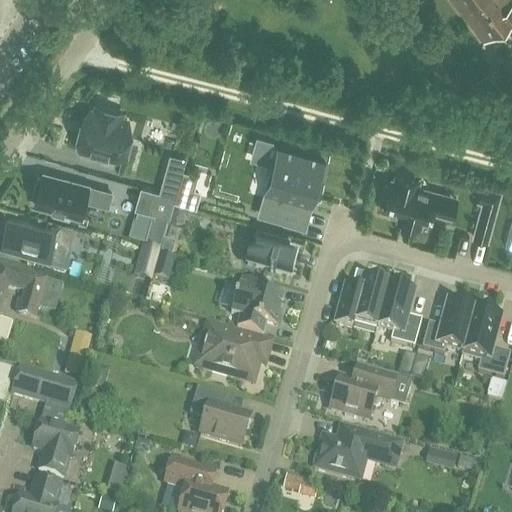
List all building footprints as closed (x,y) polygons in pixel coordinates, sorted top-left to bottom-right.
[(511,27),(511,0),(453,0),(484,39),(507,22),(511,27)] [(379,48),(387,37),(374,27),(365,38),(379,48)] [(79,122),(82,125),(80,133),(76,134),(79,150),(116,160),(127,148),(124,145),(126,137),(130,136),(127,120),(120,118),(121,113),(96,106),(95,112),(90,110),(79,122)] [(300,204),(308,207),(311,198),(314,199),(318,184),(315,183),(321,160),(307,156),(295,153),(280,148),(269,186),(275,188),(268,212),(295,220),(300,204)] [(175,197),(182,173),(166,168),(159,192),(175,197)] [(111,193),(43,174),(42,177),(38,176),(33,192),(38,193),(34,205),(54,210),(53,214),(69,219),(70,214),(80,217),(84,200),(108,206),(111,193)] [(418,183),(396,176),(395,181),(392,180),(390,186),(385,185),(380,204),(385,205),(383,211),(399,216),(398,220),(420,226),(421,222),(426,223),(429,211),(439,214),(444,195),(417,187),(418,183)] [(487,189),(473,237),(487,241),(500,192),(487,189)] [(175,197),(159,192),(153,190),(146,212),(154,214),(145,246),(160,251),(175,197)] [(8,238),(2,256),(53,271),(53,270),(64,273),(70,253),(54,249),(58,235),(30,227),(29,229),(7,222),(3,236),(8,238)] [(288,237),(257,228),(246,265),(291,278),(295,265),(294,265),(298,252),(284,249),(287,239),(288,237)] [(511,246),(500,246),(500,263),(511,263),(511,246)] [(154,278),(168,282),(174,259),(161,255),(154,278)] [(19,317),(33,321),(45,283),(12,273),(7,290),(25,295),(19,317)] [(237,329),(262,336),(265,325),(277,328),(280,314),(279,314),(283,299),(273,296),(275,290),(242,280),(240,287),(238,287),(230,315),(240,318),(237,329)] [(358,302),(343,298),(339,312),(354,316),(352,324),(377,331),(388,288),(385,287),(386,284),(375,281),(374,284),(363,281),(358,302)] [(388,288),(377,331),(393,335),(390,343),(413,349),(412,350),(414,350),(422,322),(420,321),(420,322),(407,319),(414,295),(410,294),(411,290),(400,287),(399,291),(388,288)] [(461,358),(462,358),(475,312),(466,309),(467,305),(455,302),(454,306),(450,305),(443,328),(429,325),(422,350),(444,356),(445,349),(462,354),(461,358)] [(475,312),(462,358),(480,363),(477,373),(503,380),(510,355),(491,350),(499,320),(495,319),(496,315),(484,311),(483,315),(475,313),(475,312)] [(202,344),(195,368),(248,383),(255,361),(251,360),(253,353),(250,352),(253,339),(202,324),(196,343),(202,344)] [(34,400),(41,376),(20,369),(13,394),(34,400)] [(390,401),(396,380),(363,370),(360,381),(356,383),(340,378),(330,410),(343,414),(345,417),(354,420),(357,418),(369,421),(373,408),(376,409),(380,407),(382,399),(390,401)] [(41,376),(34,400),(69,411),(76,386),(41,376)] [(197,389),(189,416),(205,420),(200,436),(241,448),(250,418),(222,410),(225,397),(197,389)] [(69,459),(71,460),(79,433),(41,422),(33,449),(44,452),(38,472),(63,479),(69,459)] [(402,445),(341,428),(337,441),(323,438),(314,469),(361,482),(366,462),(395,470),(402,445)] [(457,458),(428,450),(425,464),(453,472),(457,458)] [(171,460),(165,484),(185,490),(178,511),(222,511),(228,495),(193,485),(198,468),(171,460)] [(303,481),(285,477),(282,490),(300,495),(303,481)] [(61,486),(36,479),(30,499),(19,496),(14,511),(55,511),(57,507),(55,506),(61,486)]
